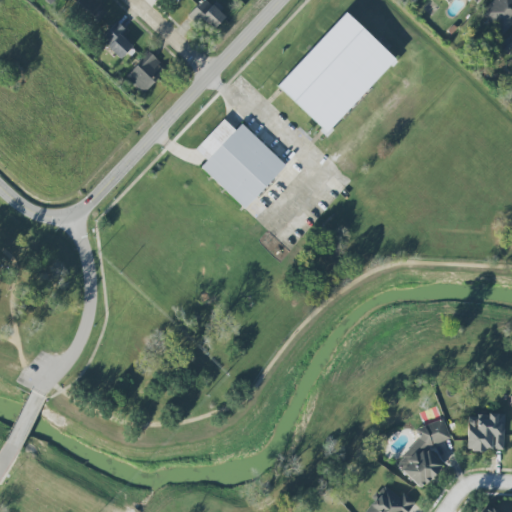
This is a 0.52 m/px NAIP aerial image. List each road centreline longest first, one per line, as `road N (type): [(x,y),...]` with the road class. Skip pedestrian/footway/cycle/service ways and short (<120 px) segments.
road 1 (tertiary): [(70,220),(282,0)]
road 2 (residential): [(37,394),(65,366),(88,314),(86,257),(70,220)]
